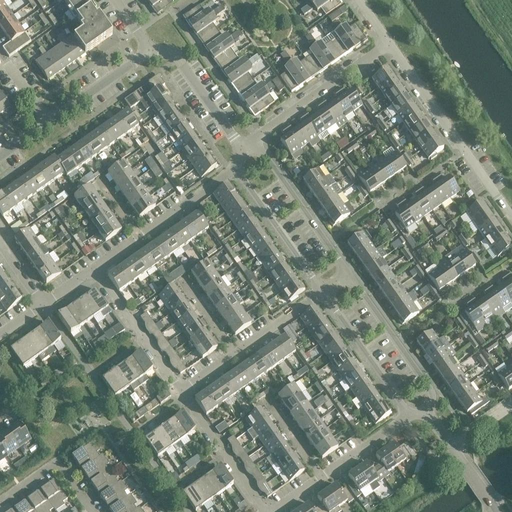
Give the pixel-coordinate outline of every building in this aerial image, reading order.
[(87,0),(63,0),(82,27),(80,29),(83,32),(75,38),(73,36),(85,54),(112,35),(87,0)] [(150,0),(148,2),(150,4),(149,4),(155,12),(156,11),(158,15),(173,4),(170,0),(150,0)] [(321,0),(313,6),(317,12),(321,9),(326,16),(341,5),(339,2),(340,1),(338,0),(321,0)] [(204,13),(199,6),(184,17),(186,20),(185,20),(191,28),(192,30),(212,16),(208,10),(204,13)] [(0,25),(13,16),(7,8),(0,12),(0,25)] [(342,16),(338,11),(328,18),(331,23),(342,16)] [(19,25),(13,16),(0,25),(0,27),(5,34),(19,25)] [(216,22),(212,16),(192,30),(194,32),(193,32),(199,40),(200,39),(202,42),(217,31),(212,24),(216,22)] [(25,33),(19,25),(5,34),(10,42),(11,43),(25,33)] [(345,26),(340,30),(353,49),(355,48),(356,48),(363,43),(363,42),(366,40),(355,25),(348,29),(345,26)] [(353,49),(340,30),(334,34),(336,38),(330,42),(341,58),(343,56),(344,57),(352,51),(353,49)] [(222,37),(217,31),(202,42),(204,44),(203,45),(208,53),(209,53),(210,54),(230,41),(226,35),(222,37)] [(31,42),(25,33),(11,43),(10,42),(2,48),(9,57),(31,42)] [(65,42),(64,43),(76,60),(85,54),(73,36),(65,42)] [(62,44),(54,49),(64,63),(67,67),(76,60),(64,43),(65,42),(63,38),(59,41),(62,44)] [(234,46),(230,41),(210,54),(211,56),(211,57),(217,64),(218,64),(219,67),(235,56),(230,49),(234,46)] [(341,58),(330,42),(323,47),(320,43),(315,47),(329,67),(330,66),(331,66),(339,60),(338,60),(341,58)] [(329,67),(315,47),(309,51),(310,53),(303,57),(305,60),(316,75),(319,73),(319,74),(327,69),(327,68),(329,67)] [(47,55),(45,56),(57,73),(64,69),(67,67),(64,63),(54,49),(47,55)] [(43,57),(35,63),(47,80),(57,73),(45,56),(47,55),(44,51),(41,54),(43,57)] [(240,62),(235,56),(219,67),(221,69),(221,70),(226,78),(226,77),(228,79),(247,65),(243,60),(240,62)] [(316,75),(305,60),(298,65),(296,61),(290,65),(304,84),(306,83),(314,78),(313,77),(316,75)] [(251,71),(247,65),(228,79),(229,81),(234,89),(235,89),(237,91),(252,80),(248,74),(251,71)] [(304,84),(290,65),(284,69),(287,73),(280,78),(291,93),(294,91),(294,92),(302,86),(304,84)] [(372,79),(378,89),(393,78),(390,74),(392,72),(388,68),(372,79)] [(165,85),(159,77),(149,84),(149,83),(132,95),(124,101),(130,109),(140,102),(160,88),(165,85)] [(284,88),(276,78),(271,81),(279,92),(284,88)] [(399,87),(393,78),(378,89),(384,97),(399,87)] [(257,87),(252,80),(237,91),(239,94),(238,95),(244,102),(246,104),(265,90),(261,84),(257,87)] [(406,96),(399,87),(384,97),(391,106),(406,96)] [(162,91),(160,88),(140,102),(146,111),(151,107),(167,96),(163,90),(162,91)] [(274,103),(265,90),(246,104),(247,106),(252,114),(253,113),(255,116),(274,103)] [(362,106),(351,91),(342,98),(353,113),(362,106)] [(0,92),(0,113),(0,114),(10,107),(0,92)] [(172,102),(167,96),(151,107),(157,116),(172,106),(170,103),(172,102)] [(412,105),(406,96),(391,106),(397,115),(412,105)] [(353,113),(342,98),(333,104),(344,119),(353,113)] [(344,119),(333,104),(325,110),(335,125),(338,129),(347,123),(344,119)] [(418,113),(412,105),(397,115),(403,124),(418,113)] [(174,109),(172,106),(157,116),(163,125),(180,114),(176,108),(174,109)] [(335,125),(325,110),(316,116),(326,131),(329,136),(338,129),(335,125)] [(127,111),(118,117),(129,133),(138,127),(127,111)] [(424,122),(418,113),(403,124),(409,133),(424,122)] [(184,119),(180,114),(163,125),(170,134),(184,124),(182,121),(184,119)] [(326,131),(316,116),(307,122),(317,137),(326,131)] [(129,133),(118,117),(109,123),(120,139),(129,133)] [(320,141),(317,137),(307,122),(298,129),(309,144),(311,148),(320,141)] [(430,131),(424,122),(409,133),(415,142),(430,131)] [(120,139),(109,123),(100,130),(111,146),(120,139)] [(187,126),(184,124),(170,134),(176,143),(192,131),(188,125),(187,126)] [(309,144),(298,129),(289,135),(300,150),(309,144)] [(111,146),(100,130),(91,136),(103,152),(111,146)] [(196,137),(192,131),(176,143),(182,152),(197,141),(195,138),(196,137)] [(437,140),(430,131),(415,142),(422,150),(437,140)] [(300,150),(289,135),(280,141),(285,149),(284,150),(288,156),(290,155),(291,156),(294,161),(303,154),(300,150)] [(103,152),(91,136),(82,142),(94,158),(103,152)] [(443,149),(437,140),(422,150),(428,160),(430,159),(430,160),(437,156),(436,154),(443,149)] [(199,144),(197,141),(182,152),(188,160),(205,149),(201,143),(199,144)] [(94,158),(82,142),(74,148),(85,164),(94,158)] [(85,164),(74,148),(65,155),(76,170),(85,164)] [(209,155),(205,149),(188,160),(195,169),(209,159),(207,156),(209,155)] [(406,168),(395,153),(386,160),(396,175),(406,168)] [(65,155),(56,161),(65,173),(64,174),(67,177),(76,170),(65,155)] [(54,157),(45,164),(56,180),(64,174),(65,173),(56,161),(54,157)] [(211,162),(209,159),(195,169),(201,178),(217,167),(213,161),(211,162)] [(396,175),(386,160),(377,166),(388,181),(396,175)] [(169,161),(163,165),(166,169),(172,166),(169,161)] [(130,172),(123,162),(107,174),(114,183),(130,172)] [(56,180),(45,164),(36,170),(47,186),(56,180)] [(388,181),(377,166),(368,172),(379,187),(388,181)] [(323,167),(318,170),(303,181),(309,190),(329,176),(323,167)] [(47,186),(36,170),(27,176),(38,192),(47,186)] [(136,180),(130,172),(114,183),(120,192),(136,180)] [(379,187),(368,172),(359,178),(370,193),(379,187)] [(38,192),(27,176),(18,182),(29,198),(38,192)] [(335,185),(329,176),(309,190),(315,199),(335,185)] [(449,178),(439,184),(450,199),(459,193),(458,191),(459,190),(455,184),(454,185),(449,178)] [(142,189),(136,180),(120,192),(126,200),(142,189)] [(29,198),(18,182),(9,189),(21,204),(29,198)] [(233,190),(229,183),(213,195),(219,204),(234,194),(232,191),(233,190)] [(166,186),(162,189),(165,194),(172,189),(172,188),(169,184),(166,186)] [(450,199),(439,184),(430,190),(441,205),(450,199)] [(342,193),(335,185),(315,199),(322,208),(342,193)] [(96,195),(90,186),(74,197),(80,207),(96,195)] [(21,204),(9,189),(1,195),(12,211),(21,204)] [(149,198),(142,189),(126,200),(133,209),(149,198)] [(441,205),(430,190),(422,196),(432,212),(441,205)] [(348,202),(342,193),(322,208),(328,216),(343,206),(348,202)] [(236,197),(234,194),(219,204),(225,213),(242,201),(238,196),(236,197)] [(12,211),(1,195),(0,195),(0,213),(3,217),(12,211)] [(102,204),(96,195),(80,207),(86,215),(102,204)] [(432,212),(422,196),(413,203),(423,218),(432,212)] [(155,207),(149,198),(133,209),(139,218),(155,207)] [(246,207),(242,201),(225,213),(232,222),(246,211),(244,208),(246,207)] [(486,206),(482,201),(466,213),(472,222),(487,212),(484,207),(486,206)] [(423,218),(413,203),(404,209),(415,224),(423,218)] [(108,213),(102,204),(86,215),(93,224),(108,213)] [(350,215),(343,206),(328,216),(331,221),(329,222),(333,227),(350,215)] [(415,224),(404,209),(395,215),(400,223),(399,224),(403,230),(404,229),(405,231),(415,224)] [(248,214),(246,211),(232,222),(238,231),(254,219),(250,213),(248,214)] [(494,220),(487,212),(472,222),(478,231),(494,220)] [(115,222),(108,213),(93,224),(99,233),(115,222)] [(208,229),(197,213),(188,220),(199,236),(208,229)] [(258,225),(254,219),(238,231),(244,240),(259,229),(257,226),(258,225)] [(199,236),(188,220),(179,226),(190,242),(199,236)] [(500,229),(494,220),(478,231),(485,240),(500,229)] [(121,231),(115,222),(99,233),(105,242),(121,231)] [(190,242),(179,226),(170,232),(181,248),(190,242)] [(440,227),(433,232),(437,237),(439,235),(444,232),(440,227)] [(35,238),(29,229),(14,239),(21,248),(35,238)] [(261,232),(259,229),(244,240),(250,249),(267,237),(263,231),(261,232)] [(506,238),(500,229),(485,240),(491,249),(506,238)] [(181,248),(170,232),(161,238),(173,254),(181,248)] [(347,244),(354,253),(369,242),(362,233),(361,234),(360,233),(354,237),(354,238),(347,244)] [(271,243),(267,237),(250,249),(257,257),(271,247),(269,244),(271,243)] [(42,247),(35,238),(21,248),(27,257),(42,247)] [(173,254),(161,238),(152,245),(164,261),(173,254)] [(511,247),(511,246),(506,238),(491,249),(497,258),(499,257),(500,258),(506,254),(505,253),(511,247)] [(375,251),(369,242),(354,253),(360,262),(375,251)] [(164,261),(152,245),(143,251),(155,267),(164,261)] [(48,256),(42,247),(27,257),(33,266),(48,256)] [(273,250),(271,247),(257,257),(263,266),(279,255),(275,249),(273,250)] [(380,248),(375,251),(360,262),(366,271),(381,260),(386,257),(380,248)] [(155,267),(143,251),(135,257),(146,273),(155,267)] [(475,266),(464,251),(455,258),(466,273),(475,266)] [(443,259),(446,264),(457,279),(466,273),(455,258),(452,253),(443,259)] [(283,261),(279,255),(263,266),(269,275),(284,265),(282,262),(283,261)] [(54,264),(48,256),(33,266),(39,275),(54,264)] [(146,273),(135,257),(126,263),(137,279),(146,273)] [(387,269),(381,260),(366,271),(372,279),(387,269)] [(191,262),(182,268),(186,273),(190,270),(194,267),(192,264),(191,262)] [(213,271),(207,262),(191,273),(197,282),(213,271)] [(137,279),(126,263),(117,270),(128,286),(137,279)] [(61,274),(54,264),(39,275),(46,284),(61,274)] [(457,279),(446,264),(437,270),(448,285),(457,279)] [(286,268),(284,265),(269,275),(275,284),(292,272),(288,266),(286,268)] [(425,272),(428,277),(439,292),(448,285),(437,270),(437,271),(434,266),(425,272)] [(181,267),(172,273),(174,275),(176,279),(186,273),(182,268),(181,267)] [(394,278),(387,269),(372,279),(379,288),(394,278)] [(128,286),(117,270),(108,276),(119,292),(128,286)] [(219,280),(213,271),(197,282),(203,291),(219,280)] [(296,278),(292,272),(275,284),(282,293),(296,282),(294,279),(296,278)] [(172,273),(163,280),(167,286),(176,279),(174,275),(172,273)] [(0,289),(9,283),(2,274),(0,276),(0,289)] [(400,286),(394,278),(379,288),(385,297),(400,286)] [(226,289),(219,280),(203,291),(210,300),(226,289)] [(298,285),(296,282),(282,293),(288,302),(304,290),(300,284),(298,285)] [(511,287),(509,282),(500,289),(510,304),(511,306),(511,287)] [(15,292),(9,283),(0,289),(0,302),(0,303),(15,292)] [(179,295),(173,286),(158,296),(165,306),(179,295)] [(406,295),(400,286),(385,297),(391,306),(406,295)] [(232,298),(226,289),(210,300),(216,309),(232,298)] [(510,304),(500,289),(491,295),(502,310),(505,314),(511,308),(511,306),(510,304)] [(108,308),(95,290),(87,295),(100,313),(108,308)] [(21,301),(15,292),(0,303),(7,312),(21,301)] [(237,294),(232,298),(216,309),(222,318),(238,307),(243,303),(237,294)] [(100,313),(87,295),(80,300),(93,318),(100,313)] [(185,304),(179,295),(165,306),(171,314),(185,304)] [(412,304),(406,295),(391,306),(397,315),(412,304)] [(502,310),(491,295),(482,301),(493,316),(495,320),(505,314),(502,310)] [(93,318),(80,300),(73,306),(85,324),(93,318)] [(493,316),(482,301),(473,307),(484,322),(493,316)] [(192,313),(185,304),(171,314),(177,323),(192,313)] [(419,313),(412,304),(397,315),(400,319),(399,320),(402,325),(419,313)] [(85,324),(73,306),(65,311),(78,329),(85,324)] [(244,315),(238,307),(222,318),(228,327),(244,315)] [(300,318),(306,328),(321,317),(319,314),(320,313),(316,307),(300,318)] [(484,322),(473,307),(464,314),(469,321),(468,322),(472,328),(474,327),(478,333),(487,326),(484,322)] [(78,329),(65,311),(60,315),(61,316),(59,318),(73,338),(81,333),(78,329)] [(198,322),(192,313),(177,323),(183,332),(198,322)] [(251,325),(244,315),(228,327),(235,336),(251,325)] [(323,320),(321,317),(306,328),(312,336),(329,325),(325,319),(323,320)] [(204,330),(198,322),(183,332),(189,341),(204,330)] [(119,324),(112,330),(114,333),(116,336),(121,333),(124,331),(119,324)] [(60,341),(49,325),(47,326),(45,325),(40,329),(53,347),(60,341)] [(333,331),(329,325),(312,336),(319,345),(333,335),(331,332),(333,331)] [(294,336),(288,326),(283,330),(290,339),(294,336)] [(53,347),(40,329),(33,334),(45,352),(53,347)] [(210,339),(204,330),(189,341),(196,350),(210,339)] [(416,342),(423,351),(438,341),(431,331),(430,332),(429,331),(423,336),(424,337),(416,342)] [(49,357),(45,352),(33,334),(25,339),(38,357),(41,362),(49,357)] [(105,335),(97,341),(98,341),(100,344),(102,347),(106,344),(109,341),(105,335)] [(335,338),(333,335),(319,345),(325,354),(341,343),(337,337),(335,338)] [(295,353),(284,337),(275,343),(286,359),(295,353)] [(443,337),(438,341),(423,351),(429,360),(449,346),(443,337)] [(38,357),(25,339),(18,344),(31,362),(38,357)] [(217,349),(210,339),(196,350),(202,359),(217,349)] [(98,341),(93,345),(97,350),(102,347),(100,344),(98,341)] [(286,359),(275,343),(266,349),(277,365),(286,359)] [(345,348),(341,343),(325,354),(331,363),(346,353),(344,350),(345,348)] [(31,362),(18,344),(10,350),(23,368),(31,362)] [(455,355),(449,346),(429,360),(435,369),(450,358),(455,355)] [(277,365),(266,349),(257,356),(268,372),(277,365)] [(152,371),(140,353),(132,358),(145,376),(152,371)] [(348,355),(346,353),(331,363),(337,372),(354,360),(349,354),(348,355)] [(268,372),(257,356),(248,362),(259,378),(268,372)] [(145,376),(132,358),(125,363),(137,381),(145,376)] [(457,367),(450,358),(435,369),(442,378),(457,367)] [(358,366),(354,360),(337,372),(344,381),(358,370),(356,367),(358,366)] [(259,378),(248,362),(239,368),(251,384),(259,378)] [(137,381),(125,363),(117,369),(130,387),(137,381)] [(463,376),(457,367),(442,378),(448,387),(463,376)] [(251,384),(239,368),(230,374),(242,390),(251,384)] [(130,387),(117,369),(110,374),(122,392),(130,387)] [(511,387),(511,376),(507,369),(498,375),(508,390),(511,387)] [(360,373),(358,370),(344,381),(350,390),(366,378),(362,372),(360,373)] [(122,392),(110,374),(102,379),(115,397),(122,392)] [(242,390),(230,374),(222,381),(233,397),(242,390)] [(469,385),(463,376),(448,387),(454,395),(469,385)] [(370,384),(366,378),(350,390),(356,398),(371,388),(369,385),(370,384)] [(233,397),(222,381),(213,387),(224,403),(233,397)] [(475,394),(469,385),(454,395),(460,404),(475,394)] [(300,395),(294,386),(278,397),(284,406),(300,395)] [(224,403),(213,387),(204,393),(215,409),(224,403)] [(373,391),(371,388),(356,398),(362,407),(379,396),(375,390),(373,391)] [(171,397),(166,391),(156,398),(160,404),(171,397)] [(215,409),(204,393),(195,400),(206,416),(215,409)] [(480,401),(475,394),(460,404),(467,414),(468,412),(471,416),(489,403),(485,397),(480,401)] [(306,404),(300,395),(284,406),(290,415),(306,404)] [(383,402),(379,396),(362,407),(368,416),(383,406),(381,403),(383,402)] [(313,412),(306,404),(290,415),(297,424),(313,412)] [(385,409),(383,406),(368,416),(375,425),(391,414),(387,408),(385,409)] [(266,419),(260,409),(245,420),(252,429),(266,419)] [(319,421),(313,412),(297,424),(303,433),(319,421)] [(195,431),(182,413),(175,419),(187,437),(195,431)] [(324,418),(319,421),(303,433),(309,441),(325,430),(330,427),(324,418)] [(187,437),(175,419),(167,424),(180,442),(187,437)] [(272,427),(266,419),(252,429),(247,432),(253,441),(258,438),(272,427)] [(14,428),(8,433),(19,448),(31,440),(18,422),(13,426),(14,428)] [(180,442),(167,424),(160,429),(172,447),(180,442)] [(279,436),(272,427),(258,438),(264,447),(279,436)] [(172,447),(160,429),(152,434),(165,452),(172,447)] [(331,439),(325,430),(309,441),(315,450),(331,439)] [(19,448),(8,433),(1,437),(0,435),(0,446),(7,457),(19,448)] [(165,452),(152,434),(145,440),(157,458),(165,452)] [(285,445),(279,436),(264,447),(270,455),(285,445)] [(338,448),(331,439),(315,450),(322,459),(338,448)] [(80,471),(99,458),(99,457),(96,453),(99,451),(93,442),(72,457),(81,470),(80,471)] [(394,444),(384,450),(396,467),(405,461),(407,463),(412,459),(403,448),(399,451),(394,444)] [(291,454),(285,445),(270,455),(276,464),(291,454)] [(396,467),(384,450),(375,457),(380,464),(376,467),(384,479),(389,475),(387,473),(396,467)] [(297,463),(291,454),(276,464),(283,473),(297,463)] [(102,455),(99,457),(99,458),(80,471),(80,472),(81,471),(90,483),(89,484),(89,485),(109,471),(108,470),(105,466),(108,464),(102,455)] [(25,458),(19,462),(23,468),(29,464),(25,458)] [(304,472),(297,463),(283,473),(289,482),(304,472)] [(366,463),(357,470),(369,486),(371,485),(374,491),(380,487),(377,481),(378,480),(379,482),(384,479),(376,467),(371,470),(366,463)] [(233,485),(220,467),(212,473),(225,491),(233,485)] [(111,468),(108,470),(109,471),(89,485),(91,484),(100,497),(98,498),(118,484),(118,483),(115,479),(118,477),(111,468)] [(369,486),(357,470),(348,476),(353,483),(348,486),(356,498),(361,494),(360,492),(369,486)] [(225,491),(212,473),(205,478),(218,496),(225,491)] [(218,496),(205,478),(198,483),(210,501),(218,496)] [(40,489),(54,509),(53,509),(54,511),(55,511),(64,506),(62,503),(67,499),(53,480),(54,481),(41,491),(40,489)] [(121,481),(118,483),(118,484),(98,498),(99,498),(100,497),(109,510),(108,511),(127,497),(124,493),(127,491),(121,481)] [(210,501),(198,483),(190,488),(203,506),(210,501)] [(335,485),(326,491),(338,508),(347,502),(348,504),(353,500),(345,489),(340,492),(335,485)] [(203,506),(190,488),(183,494),(195,511),(203,506)] [(54,509),(40,489),(41,491),(28,500),(27,499),(36,511),(49,511),(53,509),(54,509)] [(332,511),(338,508),(326,491),(317,498),(322,505),(317,508),(320,511),(332,511)] [(130,495),(127,497),(108,511),(109,510),(110,511),(134,511),(137,511),(136,510),(133,506),(136,504),(130,495)] [(36,511),(27,499),(26,499),(27,500),(15,509),(14,508),(13,508),(16,511),(36,511)] [(237,507),(239,510),(240,511),(241,511),(248,507),(245,502),(237,507)]
